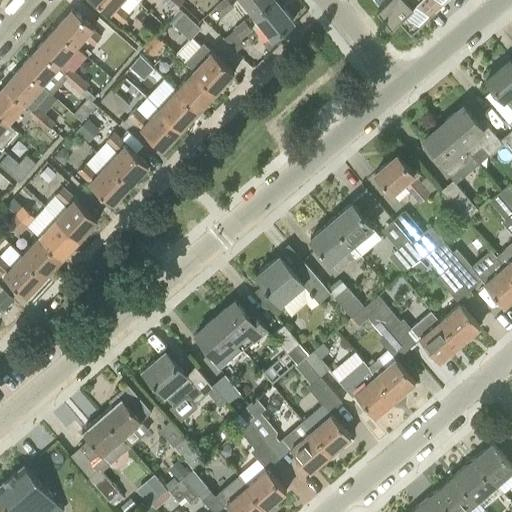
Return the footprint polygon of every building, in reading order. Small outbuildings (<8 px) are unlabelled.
[(98,0),(123,22),(130,14),(118,3),(121,0),(98,0)] [(166,0),(175,8),(183,0),(166,0)] [(225,15),(235,7),(229,0),(223,0),(217,6),(225,15)] [(273,0),(244,0),(256,14),(273,0)] [(273,0),(256,14),(274,37),(293,21),(276,0),(273,0)] [(381,2),(378,5),(393,23),(398,19),(412,34),(428,18),(437,9),(428,0),(382,0),(381,2)] [(446,0),(428,0),(437,9),(446,0)] [(94,26),(73,7),(56,26),(77,45),(85,36),(94,44),(101,36),(92,27),(94,26)] [(197,24),(192,19),(182,10),(172,21),(191,38),(201,27),(197,24)] [(235,30),(242,38),(253,29),(245,19),(234,28),(235,30)] [(156,32),(161,27),(156,23),(151,28),(156,32)] [(89,56),(76,45),(77,45),(56,26),(39,45),(60,64),(67,70),(71,66),(76,71),(89,56)] [(154,54),(165,42),(155,33),(144,45),(154,54)] [(264,44),(270,51),(278,43),(273,37),(264,44)] [(217,90),(235,71),(203,42),(186,60),(195,69),(194,69),(217,90)] [(22,65),(43,83),(50,90),(53,92),(66,77),(63,75),(67,70),(60,64),(39,45),(22,65)] [(511,105),(511,59),(510,57),(486,77),(511,106),(511,105)] [(50,90),(43,83),(22,65),(5,84),(26,102),(25,103),(33,110),(36,105),(50,90)] [(67,70),(63,75),(66,77),(72,83),(80,74),(76,71),(71,66),(67,70)] [(200,109),(217,90),(194,69),(177,88),(200,109)] [(72,83),(82,92),(90,83),(80,74),(72,83)] [(5,84),(0,89),(0,114),(8,122),(9,121),(25,103),(26,102),(5,84)] [(101,99),(119,115),(129,104),(111,88),(101,99)] [(182,128),(200,109),(177,88),(159,107),(182,128)] [(503,142),(500,138),(481,116),(477,119),(464,104),(444,121),(467,146),(477,137),(490,153),(503,142)] [(28,115),(38,123),(46,114),(36,105),(33,110),(28,115)] [(136,107),(129,115),(164,148),(182,128),(159,107),(148,118),(136,107)] [(0,114),(0,146),(2,148),(18,130),(9,121),(8,122),(0,114)] [(46,114),(38,123),(48,130),(51,127),(55,122),(46,114)] [(77,130),(89,141),(101,129),(89,118),(77,130)] [(456,182),(457,182),(480,162),(467,146),(444,121),(425,138),(441,157),(438,160),(454,179),(456,182)] [(51,127),(48,130),(53,135),(56,132),(51,127)] [(511,128),(500,138),(503,142),(511,151),(511,128)] [(131,183),(149,164),(114,131),(107,139),(119,150),(108,162),(131,183)] [(69,158),(69,151),(63,145),(54,155),(64,164),(69,158)] [(0,162),(20,180),(37,162),(27,153),(19,162),(8,153),(0,161),(0,162)] [(431,193),(424,185),(414,173),(415,173),(397,153),(375,172),(393,192),(404,182),(421,201),(431,193)] [(78,170),(113,202),(131,183),(108,162),(98,173),(86,162),(78,170)] [(48,182),(57,173),(48,164),(39,173),(48,182)] [(478,208),(457,182),(456,182),(454,179),(443,188),(468,218),(478,208)] [(511,207),(511,187),(509,184),(499,192),(511,207)] [(80,237),(98,218),(63,186),(56,194),(45,206),(57,216),(80,237)] [(511,212),(511,207),(499,192),(491,199),(506,217),(511,212)] [(366,206),(361,210),(353,201),(332,219),(352,243),(362,254),(383,237),(365,216),(371,212),(366,206)] [(15,213),(28,225),(36,217),(22,205),(15,213)] [(28,225),(40,235),(63,256),(80,237),(57,216),(45,206),(36,217),(28,225)] [(405,209),(393,219),(406,234),(424,255),(425,254),(432,248),(432,249),(434,247),(444,239),(432,225),(425,232),(405,209)] [(22,232),(28,225),(15,213),(8,220),(22,232)] [(332,219),(311,237),(340,272),(362,254),(352,243),(332,219)] [(406,234),(396,243),(414,264),(424,255),(406,234)] [(45,276),(63,256),(40,235),(22,254),(45,276)] [(472,241),(478,248),(483,244),(477,237),(472,241)] [(450,266),(451,266),(460,257),(444,239),(434,247),(450,266)] [(511,241),(497,255),(511,272),(511,241)] [(438,275),(462,302),(474,292),(451,266),(450,266),(434,247),(432,249),(432,248),(425,254),(441,273),(438,275)] [(331,291),(303,259),(292,268),(280,253),(256,273),(265,283),(257,291),(277,314),(286,306),(282,302),(303,284),(319,301),(331,291)] [(0,269),(27,295),(45,276),(22,254),(12,265),(0,254),(0,269)] [(477,272),(504,305),(511,298),(511,272),(497,255),(477,272)] [(428,267),(421,258),(414,264),(412,266),(416,270),(423,271),(428,267)] [(0,286),(0,307),(3,310),(14,298),(1,286),(0,286)] [(352,315),(364,305),(347,286),(335,295),(352,315)] [(391,327),(401,319),(379,294),(370,301),(391,327)] [(243,348),(254,338),(267,328),(256,315),(252,318),(236,299),(216,315),(243,348)] [(389,348),(396,357),(408,346),(370,301),(366,305),(365,304),(364,305),(352,315),(360,325),(368,317),(383,335),(382,336),(391,347),(389,348)] [(460,342),(480,325),(460,302),(441,319),(440,319),(460,342)] [(420,335),(420,336),(440,360),(460,342),(440,319),(441,319),(432,308),(412,326),(420,335)] [(216,315),(196,332),(213,352),(209,355),(220,367),(243,348),(216,315)] [(283,323),(271,333),(287,352),(299,342),(283,323)] [(309,353),(305,357),(320,375),(330,367),(321,357),(331,349),(324,341),(309,353)] [(166,392),(175,403),(171,406),(182,419),(199,405),(197,402),(209,391),(221,405),(227,400),(213,384),(195,364),(186,372),(166,350),(144,369),(165,393),(166,392)] [(320,375),(305,357),(297,363),(296,364),(311,382),(312,383),(320,375)] [(396,357),(386,366),(379,357),(369,365),(368,365),(396,397),(416,380),(396,357)] [(356,392),(375,415),(396,397),(368,365),(369,365),(364,359),(340,380),(353,395),(356,392)] [(213,384),(227,400),(228,399),(231,402),(241,392),(225,373),(213,384)] [(109,399),(113,404),(102,413),(131,446),(150,429),(142,420),(152,411),(128,383),(109,399)] [(288,448),(280,439),(277,436),(278,430),(262,412),(267,408),(258,397),(247,406),(255,416),(250,421),(264,438),(279,456),(288,448)] [(330,410),(323,403),(303,420),(331,452),(351,435),(330,410)] [(93,462),(103,453),(111,463),(131,446),(102,413),(82,430),(90,438),(80,447),(93,462)] [(283,437),(291,446),(311,470),(331,452),(303,420),(283,437)] [(255,446),(264,438),(250,421),(240,429),(255,446)] [(511,425),(494,440),(502,450),(511,442),(511,425)] [(203,458),(184,437),(175,445),(194,466),(203,458)] [(502,450),(494,440),(474,457),(502,489),(503,488),(504,490),(511,483),(511,462),(510,460),(502,450)] [(228,441),(220,448),(227,457),(232,452),(232,446),(228,441)] [(510,460),(511,458),(511,442),(502,450),(510,460)] [(477,499),(489,489),(495,495),(502,489),(474,457),(455,473),(477,499)] [(179,479),(182,476),(188,471),(178,459),(169,467),(179,479)] [(60,511),(64,509),(25,462),(0,484),(0,494),(14,511),(60,511)] [(102,471),(94,462),(85,470),(115,504),(124,496),(102,471)] [(266,467),(247,484),(246,484),(267,508),(287,490),(266,467)] [(200,494),(209,486),(194,468),(189,472),(188,471),(182,476),(199,495),(200,494)] [(137,488),(149,503),(150,502),(167,487),(155,473),(137,488)] [(461,511),(477,499),(455,473),(436,489),(456,511),(461,511)] [(216,494),(225,505),(228,503),(235,511),(261,511),(267,508),(246,484),(247,484),(239,474),(216,494)] [(169,487),(180,500),(184,504),(189,499),(191,501),(199,495),(182,476),(179,479),(180,480),(179,481),(178,480),(169,487)] [(456,511),(436,489),(418,505),(423,511),(456,511)] [(153,511),(157,509),(150,502),(149,503),(138,511),(153,511)]
